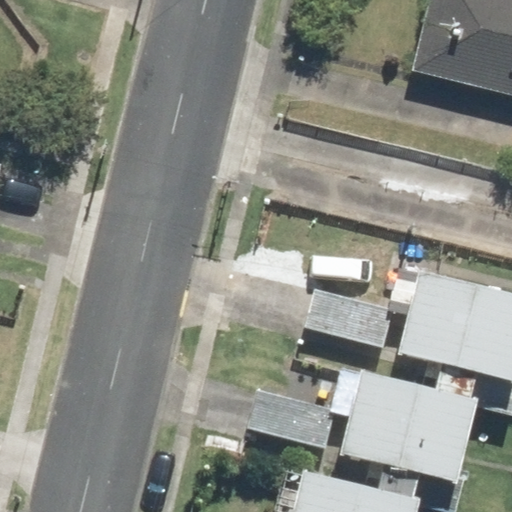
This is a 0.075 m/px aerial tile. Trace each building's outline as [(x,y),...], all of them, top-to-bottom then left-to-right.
[(511,0),(422,0),(403,77),(511,104),(511,0)] [(511,332),(511,301),(403,275),(383,355),(499,383),(511,332)] [(310,291),(301,328),(380,347),(389,310),(310,291)] [(461,403),(346,374),(326,455),(441,483),(461,403)] [(332,410),(255,392),(246,427),(323,445),(332,410)] [(402,511),(405,502),(290,474),(280,511),(402,511)]
